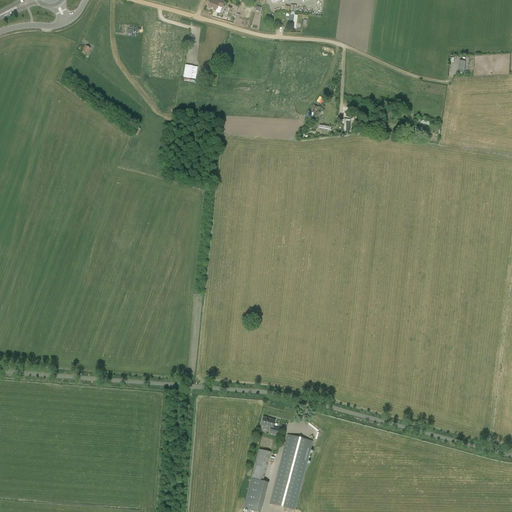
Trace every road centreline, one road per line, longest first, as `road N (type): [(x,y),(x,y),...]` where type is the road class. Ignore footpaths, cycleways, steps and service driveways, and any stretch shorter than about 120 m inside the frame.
road 1 (unclassified): [(0,370),(260,391),(511,454)]
road 2 (track): [(131,0),(257,34),(343,46)]
